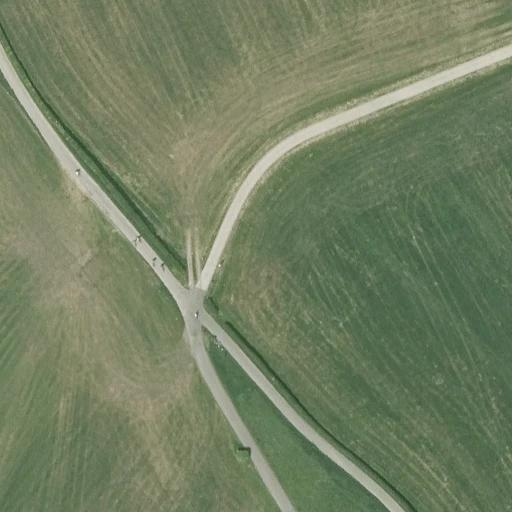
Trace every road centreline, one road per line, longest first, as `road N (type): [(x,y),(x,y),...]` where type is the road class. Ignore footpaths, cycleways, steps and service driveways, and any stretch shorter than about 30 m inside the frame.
road 1 (unclassified): [(190,309),(239,197),(283,146),(511,50)]
road 2 (unclassified): [(190,309),(63,156),(0,60)]
road 3 (unclassified): [(396,511),(288,414),(190,309)]
